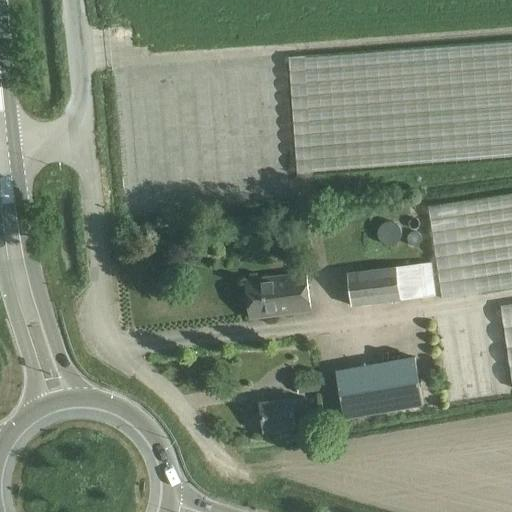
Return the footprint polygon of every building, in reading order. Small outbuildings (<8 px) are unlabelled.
[(441,293),(511,284),(511,190),(430,200),(441,293)] [(415,218),(414,218),(412,218),(410,219),(410,220),(409,221),(409,222),(408,223),(409,224),(409,226),(410,227),(411,228),(412,228),(413,229),(415,229),(416,228),(417,227),(418,226),(419,225),(419,224),(419,223),(419,222),(418,221),(418,220),(416,219),(415,218)] [(415,231),(414,231),(413,231),(412,232),(411,232),(410,233),(409,234),(408,235),(407,236),(407,237),(407,238),(407,240),(407,241),(408,242),(409,243),(410,244),(411,244),(412,245),(413,245),(414,245),(415,245),(417,245),(418,244),(419,244),(420,243),(420,242),(421,241),(421,240),(421,238),(421,237),(421,236),(420,235),(420,234),(419,233),(418,232),(417,232),(415,231)] [(352,305),(399,299),(435,294),(431,262),(348,273),(352,305)] [(304,272),(245,280),(250,319),(310,311),(304,272)] [(511,308),(503,310),(511,366),(511,308)] [(336,370),(345,418),(422,404),(414,356),(336,370)] [(320,374),(296,377),(298,393),(322,390),(320,374)] [(305,398),(292,399),(292,397),(260,402),(264,431),(296,427),(294,413),(306,411),(305,398)]
